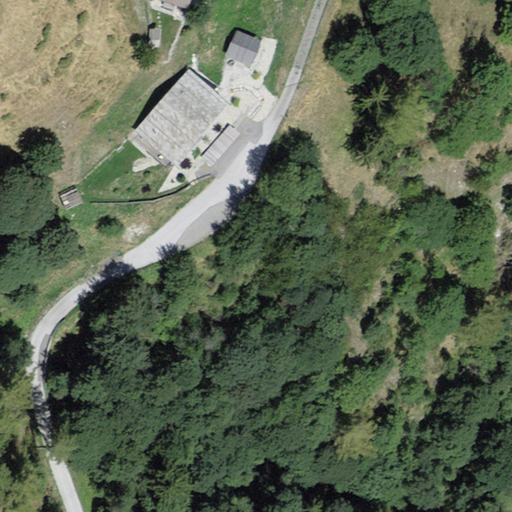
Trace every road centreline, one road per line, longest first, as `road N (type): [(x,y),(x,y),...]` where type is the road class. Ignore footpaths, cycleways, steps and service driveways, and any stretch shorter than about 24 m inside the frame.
road 1 (unclassified): [(77,511),(38,400),(41,333),(86,290),(204,211),(270,127)]
road 2 (track): [(321,0),(270,127)]
